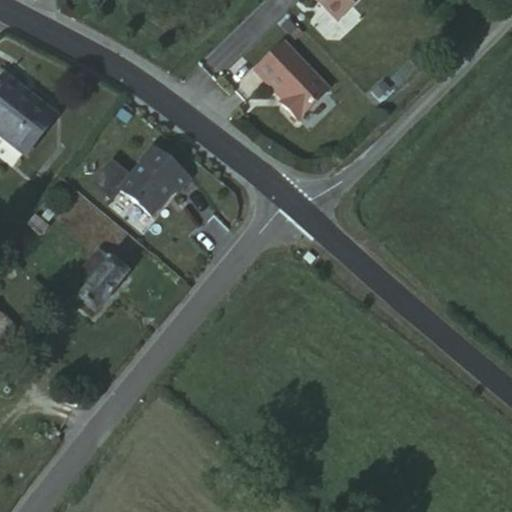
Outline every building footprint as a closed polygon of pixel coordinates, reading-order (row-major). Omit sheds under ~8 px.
[(344,0),(285,0),(319,35),(350,6),(344,0)] [(267,59),(239,86),(270,117),(267,120),(283,138),(314,108),(267,59)] [(43,121),(0,85),(0,147),(13,159),(43,121)] [(117,190),(154,223),(191,181),(154,148),(117,190)] [(76,324),(110,282),(94,268),(83,282),(76,276),(64,291),(60,287),(48,302),(76,324)]
